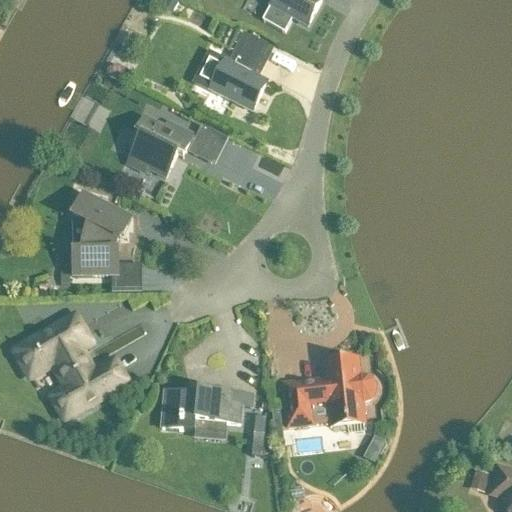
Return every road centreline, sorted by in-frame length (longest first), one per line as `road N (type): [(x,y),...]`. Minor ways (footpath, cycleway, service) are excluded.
road 1 (residential): [(222,284),(276,294),(321,282),(304,179)]
road 2 (residential): [(304,179),(323,96),(373,0)]
road 3 (residential): [(222,284),(304,179)]
